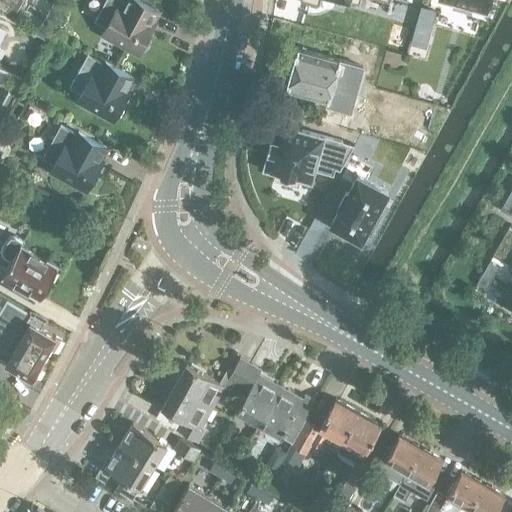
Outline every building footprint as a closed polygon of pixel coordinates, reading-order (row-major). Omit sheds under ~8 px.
[(151,22),(158,9),(141,0),(105,0),(94,20),(106,26),(103,32),(139,52),(141,49),(146,47),(148,42),(147,37),(154,24),(151,22)] [(486,11),(488,0),(447,0),(454,2),(453,6),(470,11),(472,7),(486,11)] [(393,1),(389,13),(397,15),(400,3),(393,1)] [(431,23),(435,9),(422,5),(418,19),(431,23)] [(39,23),(35,32),(44,36),(48,28),(39,23)] [(285,87),(354,106),(359,89),(333,81),(335,73),(351,78),(355,64),(338,60),(338,59),(296,47),(285,87)] [(126,89),(133,76),(105,60),(104,63),(87,54),(70,86),(81,93),(78,99),(114,118),(116,115),(121,114),(124,108),(122,104),(129,90),(126,89)] [(309,169),(321,126),(277,114),(265,157),(309,169)] [(99,159),(106,146),(78,131),(77,133),(60,124),(43,157),(54,163),(51,169),(87,189),(89,185),(94,184),(97,179),(95,174),(102,160),(99,159)] [(381,208),(379,207),(388,190),(367,179),(374,167),(352,155),(340,177),(352,184),(348,190),(346,189),(338,204),(340,205),(331,222),(361,239),(371,222),(373,223),(381,208)] [(511,231),(507,229),(501,239),(510,244),(511,241),(511,231)] [(58,264),(23,243),(25,239),(15,234),(9,234),(6,238),(5,238),(3,242),(0,248),(0,249),(3,255),(12,260),(7,268),(0,263),(0,277),(33,296),(36,291),(41,294),(58,264)] [(504,256),(510,244),(501,239),(494,251),(504,256)] [(489,260),(483,270),(493,276),(499,265),(489,260)] [(486,287),(493,276),(483,270),(477,282),(486,287)] [(28,313),(9,302),(0,316),(0,354),(7,359),(6,361),(32,377),(36,375),(41,366),(40,362),(49,346),(54,349),(61,338),(42,326),(47,318),(35,311),(30,309),(28,313)] [(174,387),(212,409),(225,386),(229,388),(233,381),(241,386),(252,365),(242,359),(235,371),(228,367),(219,382),(187,364),(174,387)] [(252,365),(241,386),(250,391),(238,412),(260,425),(281,388),(260,375),(263,371),(252,365)] [(212,409),(174,387),(162,407),(183,420),(177,430),(197,442),(203,432),(200,429),(212,409)] [(291,443),(303,422),(304,423),(307,417),(316,401),(306,396),(303,400),(281,388),(260,425),(291,443)] [(337,446),(359,409),(337,397),(321,425),(307,417),(304,423),(303,422),(291,443),(294,445),(288,457),(297,462),(303,450),(307,452),(312,441),(321,447),(326,439),(337,446)] [(359,409),(337,446),(357,457),(346,478),(358,485),(371,463),(362,458),(382,423),(359,409)] [(121,443),(154,464),(168,443),(135,421),(121,443)] [(400,480),(420,444),(400,433),(393,446),(386,444),(379,468),(400,480)] [(194,461),(200,451),(180,439),(174,450),(194,461)] [(154,464),(121,443),(99,476),(133,497),(154,464)] [(443,457),(420,444),(400,480),(394,491),(402,495),(407,486),(427,497),(435,484),(430,481),(443,457)] [(211,471),(222,478),(227,470),(216,463),(211,471)] [(438,488),(423,511),(437,511),(441,505),(452,511),(465,511),(469,506),(484,480),(463,468),(448,494),(438,488)] [(227,470),(222,478),(233,484),(238,476),(227,470)] [(175,489),(180,481),(169,473),(164,481),(175,489)] [(495,511),(506,493),(484,480),(469,506),(479,511),(495,511)] [(307,490),(294,482),(290,490),(303,498),(307,490)] [(249,493),(260,500),(264,492),(254,486),(249,493)] [(201,511),(210,498),(191,487),(175,511),(201,511)] [(275,498),(264,492),(260,500),(270,506),(275,498)] [(210,498),(201,511),(226,511),(228,510),(210,498)] [(359,511),(361,509),(347,501),(340,511),(359,511)]
